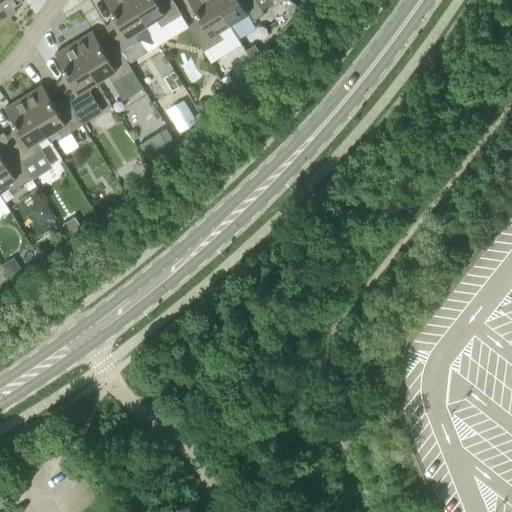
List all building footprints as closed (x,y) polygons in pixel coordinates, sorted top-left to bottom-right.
[(0,0),(10,16),(17,11),(14,6),(23,0),(0,0)] [(0,0),(0,17),(2,21),(10,16),(0,0)] [(137,31),(147,25),(131,0),(105,0),(117,19),(105,26),(117,45),(133,71),(133,70),(122,51),(142,39),(137,31)] [(131,0),(147,25),(157,19),(162,27),(182,14),(173,0),(131,0)] [(220,31),(230,25),(214,0),(188,0),(200,18),(188,25),(204,51),(224,38),(220,31)] [(214,0),(230,25),(238,39),(256,29),(252,22),(265,14),(256,0),(214,0)] [(133,71),(117,45),(106,52),(93,31),(74,42),(98,82),(108,75),(113,83),(133,71)] [(88,88),(98,82),(74,42),(55,54),(68,75),(57,82),(67,99),(72,108),(73,107),(93,95),(88,88)] [(246,51),(253,63),(261,54),(255,45),(246,51)] [(235,80),(230,71),(221,77),(226,85),(235,80)] [(72,108),(67,99),(56,106),(43,85),(24,96),(48,136),(58,129),(63,137),(83,124),(73,107),(72,108)] [(38,142),(48,136),(24,96),(5,108),(18,129),(6,136),(17,153),(32,179),(33,179),(22,162),(42,149),(38,142)] [(195,118),(183,100),(166,110),(180,132),(192,125),(189,121),(195,118)] [(204,112),(212,104),(208,100),(201,100),(196,105),(204,112)] [(159,132),(170,149),(177,145),(166,128),(159,132)] [(32,179),(17,153),(5,160),(0,150),(0,188),(8,183),(12,191),(25,183),(32,179)] [(32,179),(25,183),(30,190),(37,186),(33,179),(32,179)] [(75,217),(63,225),(69,234),(81,227),(75,217)] [(16,262),(10,260),(3,265),(13,281),(24,274),(16,262)]
